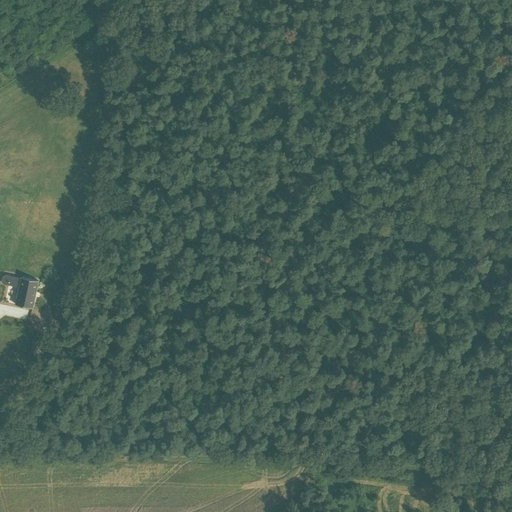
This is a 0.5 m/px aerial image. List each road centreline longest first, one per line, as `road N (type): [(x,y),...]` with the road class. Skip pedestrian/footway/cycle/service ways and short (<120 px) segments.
road 1 (track): [(0,455),(348,457),(511,472)]
road 2 (track): [(50,313),(73,279),(97,204),(110,17),(104,0)]
